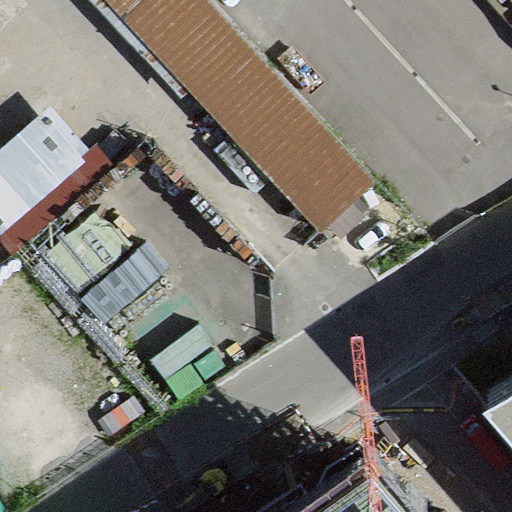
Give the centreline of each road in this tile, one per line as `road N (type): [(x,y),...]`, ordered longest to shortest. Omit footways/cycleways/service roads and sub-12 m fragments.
road 1 (unclassified): [(357,357),(130,511)]
road 2 (residential): [(495,511),(357,357)]
road 3 (unclassified): [(511,254),(357,357)]
